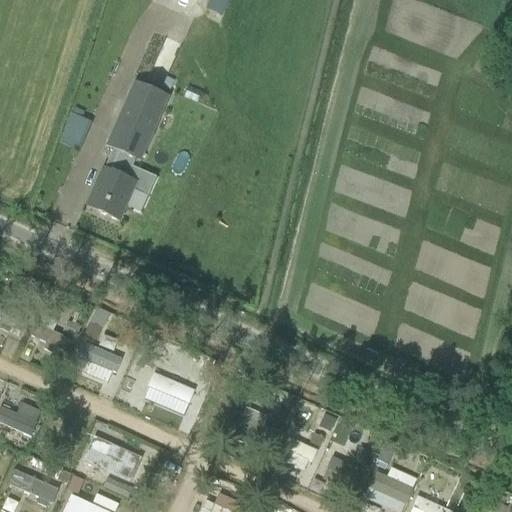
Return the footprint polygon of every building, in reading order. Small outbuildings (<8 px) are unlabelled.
[(223,16),(230,0),(210,0),(206,9),(223,16)] [(166,79),(162,89),(168,92),(173,83),(166,79)] [(106,171),(105,170),(87,210),(120,224),(137,185),(128,181),(136,162),(141,164),(169,101),(136,86),(108,149),(114,152),(106,171)] [(187,88),(183,98),(197,105),(202,94),(187,88)] [(79,152),(90,123),(71,115),(59,144),(79,152)] [(0,307),(0,330),(9,335),(12,329),(21,334),(28,321),(0,307)] [(241,418),(231,441),(264,455),(274,433),(262,428),(266,420),(253,415),(250,422),(241,418)] [(287,440),(279,462),(306,472),(314,450),(287,440)] [(89,451),(83,464),(129,484),(140,461),(111,448),(106,459),(89,451)] [(327,470),(323,478),(325,483),(349,494),(354,483),(355,483),(360,472),(332,459),(327,470)] [(13,472),(8,486),(53,503),(58,488),(13,472)] [(374,480),(364,501),(386,510),(391,500),(406,506),(412,493),(375,476),(374,480)] [(214,505),(207,501),(201,511),(244,511),(249,504),(222,491),(214,505)] [(409,511),(450,511),(451,511),(417,496),(409,511)] [(101,511),(71,498),(64,511),(101,511)]
